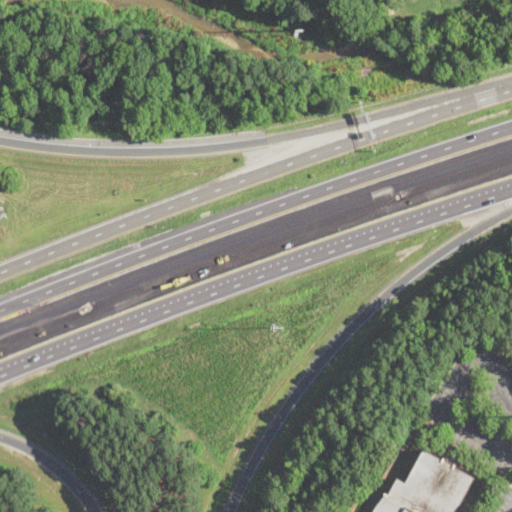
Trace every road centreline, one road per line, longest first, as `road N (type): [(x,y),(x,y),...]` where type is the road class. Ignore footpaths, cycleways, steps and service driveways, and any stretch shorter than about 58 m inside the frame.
road 1 (motorway): [(0,371),(511,185)]
road 2 (motorway): [(511,124),(0,309)]
road 3 (motorway): [(465,103),(0,271)]
road 4 (motorway): [(465,103),(166,150),(0,138)]
road 5 (motorway): [(228,511),(296,392),(355,323),(448,245),(511,208)]
road 6 (motorway): [(0,435),(58,468),(96,511)]
